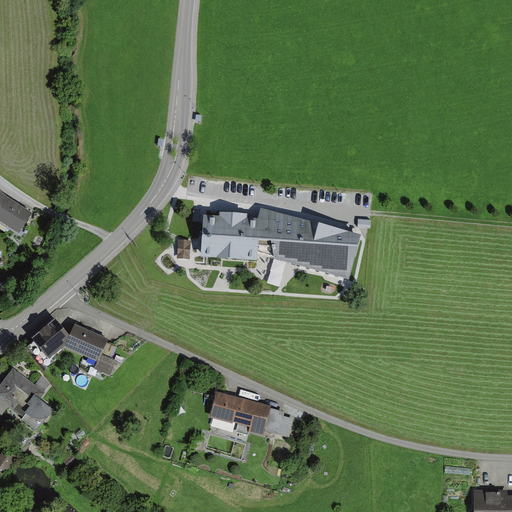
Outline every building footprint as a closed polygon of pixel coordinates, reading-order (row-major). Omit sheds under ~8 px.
[(0,211),(9,201),(0,193),(0,211)] [(9,201),(0,211),(0,224),(19,237),(33,216),(9,201)] [(258,219),(248,219),(248,214),(220,212),(219,217),(204,216),(201,257),(258,261),(259,243),(271,244),(275,261),(349,281),(361,237),(261,207),(258,219)] [(178,241),(177,260),(190,261),(191,242),(178,241)] [(55,321),(32,340),(49,361),(66,348),(69,339),(55,321)] [(109,342),(75,327),(69,339),(66,348),(65,349),(97,363),(94,370),(111,378),(117,363),(112,361),(117,349),(108,345),(109,342)] [(44,395),(10,371),(0,383),(0,418),(7,412),(18,419),(22,416),(28,420),(44,421),(54,412),(41,402),(44,395)] [(272,408),(217,394),(210,420),(233,426),(233,425),(250,429),(249,434),(264,438),(265,435),(271,411),(272,408)] [(271,411),(265,435),(290,440),(294,420),(284,418),(285,414),(271,411)] [(0,457),(0,483),(17,458),(5,450),(0,457)] [(474,511),(511,511),(511,495),(508,496),(508,490),(475,490),(474,511)]
